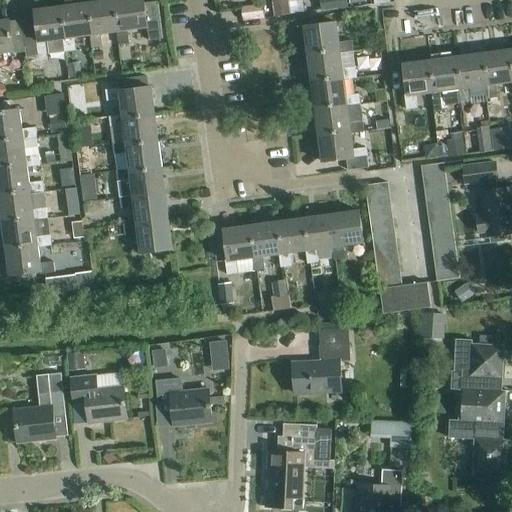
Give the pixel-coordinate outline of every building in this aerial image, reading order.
[(116,0),(89,4),(93,36),(90,36),(91,49),(102,48),(101,35),(117,33),(120,32),(116,0)] [(158,2),(144,4),(143,0),(117,0),(116,0),(120,32),(117,33),(118,46),(129,44),(127,31),(147,29),(149,41),(163,39),(158,2)] [(274,18),(290,16),(288,0),(276,0),(271,1),(274,18)] [(319,0),(321,12),(347,8),(346,0),(319,0)] [(89,4),(62,7),(66,39),(63,40),(65,53),(76,52),(74,38),(90,36),(93,36),(89,4)] [(243,23),(264,20),(262,5),(241,8),(243,23)] [(35,11),(36,18),(21,20),(25,52),(26,58),(38,57),(49,55),(65,53),(63,40),(66,39),(62,7),(35,11)] [(25,52),(21,20),(9,22),(10,23),(13,50),(14,53),(14,54),(25,52)] [(9,22),(9,21),(0,21),(0,54),(14,53),(13,50),(10,23),(9,22)] [(340,50),(340,54),(353,52),(352,41),(339,43),(336,23),(304,27),(308,55),(340,50)] [(340,50),(308,55),(311,82),(343,77),(344,81),(357,79),(355,68),(342,70),(340,54),(340,50)] [(511,82),(511,59),(511,50),(484,54),(488,86),(485,86),(487,100),(498,98),(496,85),(511,83),(511,82)] [(103,53),(94,54),(96,63),(104,62),(103,53)] [(484,54),(457,58),(462,90),(458,90),(460,103),(471,102),(469,89),(485,86),(488,86),(484,54)] [(457,58),(430,61),(435,93),(432,94),(434,114),(445,112),(442,92),(458,90),(462,90),(457,58)] [(435,93),(430,61),(403,65),(404,75),(393,77),(396,97),(405,96),(407,110),(417,109),(416,96),(432,94),(435,93)] [(79,63),(67,65),(69,80),(81,78),(79,63)] [(346,97),(344,81),(343,77),(311,82),(315,108),(347,104),(347,108),(360,106),(359,95),(346,97)] [(155,115),(151,88),(120,92),(120,89),(106,91),(107,101),(120,100),(122,116),(123,119),(155,115)] [(385,91),(373,92),(375,106),(387,104),(385,91)] [(351,134),(364,133),(360,106),(347,108),(347,104),(315,108),(318,135),(350,131),(351,134)] [(23,141),(37,139),(35,128),(22,130),(19,110),(0,112),(0,140),(23,138),(23,141)] [(51,135),(67,133),(64,115),(49,117),(51,135)] [(123,119),(122,116),(109,117),(109,119),(110,129),(113,145),(126,143),(126,146),(158,142),(155,115),(123,119)] [(109,119),(96,121),(97,131),(110,129),(109,119)] [(388,122),(376,123),(377,132),(389,131),(388,122)] [(479,153),(492,151),(489,127),(476,129),(479,153)] [(511,148),(511,139),(510,127),(491,130),(494,151),(511,148)] [(318,135),(322,162),(346,159),(348,171),(369,169),(366,149),(353,150),(351,134),(350,131),(318,135)] [(57,136),(59,151),(70,150),(68,135),(57,136)] [(37,139),(23,141),(23,138),(0,140),(0,168),(27,164),(27,168),(40,166),(37,139)] [(463,139),(447,141),(449,158),(465,156),(463,139)] [(126,146),(126,143),(113,145),(114,156),(127,154),(129,170),(130,173),(162,169),(158,142),(126,146)] [(425,160),(438,158),(436,146),(423,148),(425,160)] [(55,157),(46,158),(47,166),(56,165),(55,157)] [(497,181),(495,163),(463,167),(466,185),(482,183),(483,192),(482,192),(485,217),(477,218),(479,233),(487,232),(488,237),(490,237),(491,243),(505,242),(504,235),(511,233),(511,188),(497,190),(496,181),(497,181)] [(29,183),(27,168),(27,164),(0,168),(0,195),(30,191),(31,194),(44,193),(60,190),(59,179),(29,183)] [(444,164),(421,167),(423,179),(445,176),(444,164)] [(76,187),(74,169),(60,171),(62,189),(76,187)] [(130,173),(129,170),(116,172),(120,199),(133,197),(133,200),(165,196),(162,169),(130,173)] [(445,176),(423,179),(424,190),(447,187),(445,176)] [(388,183),(365,186),(367,198),(369,198),(390,195),(388,183)] [(447,187),(424,190),(426,202),(449,199),(447,187)] [(77,188),(69,189),(73,216),(81,215),(77,188)] [(30,191),(0,195),(0,208),(2,222),(34,218),(34,221),(48,219),(44,193),(31,194),(30,191)] [(390,195),(369,198),(367,198),(369,210),(391,207),(390,195)] [(133,197),(120,199),(121,209),(134,208),(136,224),(137,227),(169,223),(165,196),(133,200),(133,197)] [(449,199),(426,202),(428,213),(450,210),(449,199)] [(391,207),(369,210),(370,221),(372,221),(393,218),(391,207)] [(452,221),(450,210),(428,213),(429,224),(452,221)] [(359,212),(332,215),(336,247),(332,248),(334,261),(345,260),(343,246),(363,244),(359,212)] [(336,247),(332,215),(305,219),(309,251),(306,252),(307,265),(318,263),(316,250),(332,248),(336,247)] [(34,218),(2,222),(6,249),(38,245),(38,249),(51,247),(50,235),(36,237),(34,221),(34,218)] [(393,218),(372,221),(370,221),(372,233),(394,229),(393,218)] [(305,219),(278,223),(282,255),(279,255),(281,268),(291,267),(290,254),(306,252),(309,251),(305,219)] [(452,221),(429,224),(431,236),(453,233),(452,221)] [(82,222),(72,223),(74,239),(84,238),(82,222)] [(137,227),(136,224),(123,225),(125,236),(138,234),(140,254),(172,250),(169,223),(137,227)] [(278,223),(251,226),(255,258),(252,259),(254,272),(265,271),(263,257),(279,255),(282,255),(278,223)] [(125,236),(123,225),(108,227),(109,238),(125,236)] [(251,226),(224,230),(228,261),(225,261),(227,276),(238,274),(236,261),(252,259),(255,258),(251,226)] [(394,229),(372,233),(373,244),(375,244),(396,241),(394,229)] [(455,244),(453,233),(431,236),(432,247),(455,244)] [(396,241),(375,244),(373,244),(375,255),(377,255),(397,252),(396,241)] [(456,255),(455,244),(432,247),(434,258),(456,255)] [(38,245),(6,249),(9,276),(40,272),(41,275),(55,273),(53,262),(40,264),(38,249),(38,245)] [(397,252),(377,255),(375,255),(376,267),(378,266),(399,263),(397,252)] [(456,255),(434,258),(435,270),(458,267),(456,255)] [(399,263),(378,266),(376,267),(378,278),(401,275),(399,263)] [(460,279),(458,267),(435,270),(437,282),(460,279)] [(152,271),(143,272),(145,282),(153,281),(152,271)] [(82,275),(67,277),(68,290),(92,287),(91,276),(82,277),(82,275)] [(401,275),(378,278),(380,290),(381,290),(388,289),(402,287),(401,275)] [(230,280),(218,282),(220,298),(232,297),(230,280)] [(273,298),(287,297),(285,282),(271,283),(273,298)] [(461,304),(476,294),(469,283),(454,292),(461,304)] [(381,290),(380,290),(383,315),(431,308),(427,284),(402,287),(388,289),(381,290)] [(421,338),(443,339),(445,315),(422,314),(421,338)] [(320,363),(294,364),(295,395),(341,392),(339,362),(352,361),(350,328),(319,330),(320,346),(319,346),(320,363)] [(213,338),(212,366),(230,367),(231,338),(213,338)] [(472,341),(453,340),(453,341),(456,341),(454,372),(452,372),(451,390),(460,390),(458,421),(449,421),(448,439),(473,440),(472,472),(505,473),(507,440),(503,440),(506,391),(502,391),(504,346),(472,344),(472,341)] [(166,350),(152,351),(154,368),(168,367),(166,350)] [(83,353),(67,355),(69,372),(85,370),(83,353)] [(127,420),(123,388),(122,388),(121,375),(71,380),(73,405),(86,403),(89,425),(127,420)] [(17,444),(56,440),(54,420),(65,419),(60,376),(36,379),(39,409),(14,412),(17,444)] [(174,427),(212,423),(209,391),(182,394),(181,381),(157,384),(160,408),(171,407),(174,427)] [(371,423),(370,438),(390,438),(389,448),(411,449),(412,424),(371,423)] [(329,461),(331,429),(316,429),(317,426),(283,424),(283,437),(278,437),(277,453),(270,452),(269,472),(271,472),(268,493),(267,507),(291,508),(291,498),(302,498),(303,468),(334,469),(334,461),(329,461)] [(389,471),(388,486),(359,485),(357,511),(388,511),(388,508),(400,508),(402,471),(389,471)]
